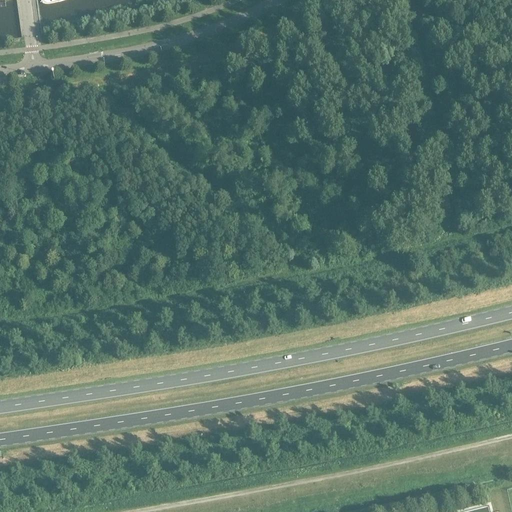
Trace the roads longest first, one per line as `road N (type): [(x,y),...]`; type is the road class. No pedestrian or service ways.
road 1 (trunk): [(511,311),(327,353),(0,409)]
road 2 (trunk): [(0,438),(233,403),(511,344)]
road 3 (unclassified): [(33,67),(152,47),(280,0)]
